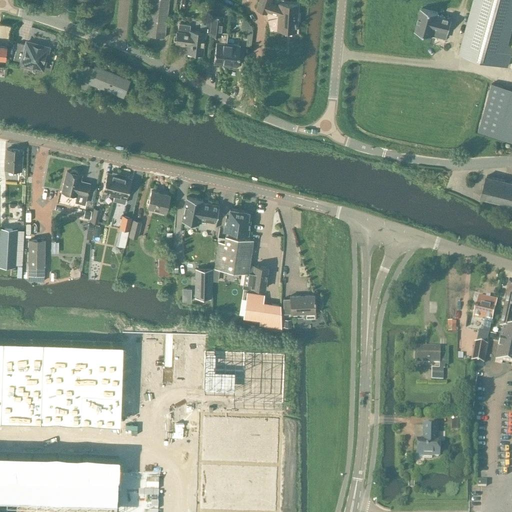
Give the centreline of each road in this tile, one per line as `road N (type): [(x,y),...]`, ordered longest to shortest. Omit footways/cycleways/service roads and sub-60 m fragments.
road 1 (tertiary): [(349,216),(0,133)]
road 2 (tertiary): [(328,125),(296,130),(118,44),(1,5)]
road 3 (tertiary): [(351,511),(368,313)]
road 4 (unclassified): [(511,161),(400,158),(337,138),(328,125)]
road 5 (unclassified): [(164,511),(168,348)]
road 6 (tertiary): [(341,0),(328,125)]
